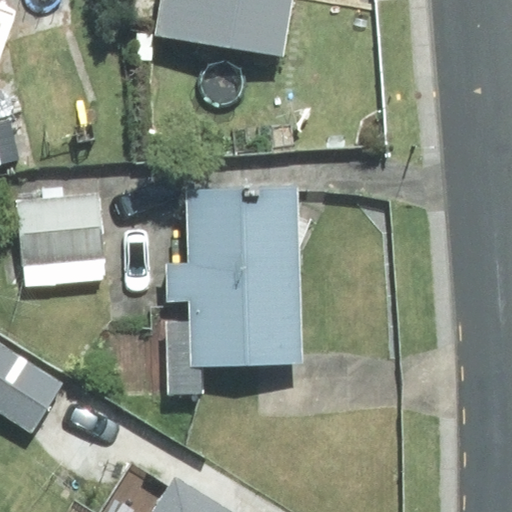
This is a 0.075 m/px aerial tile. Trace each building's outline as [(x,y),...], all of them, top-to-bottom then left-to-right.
[(171,0),(165,38),(293,58),(302,0),(171,0)] [(200,260),(176,260),(177,298),(205,297),(205,314),(177,315),(178,391),(216,390),(215,364),(313,363),(311,179),(199,180),(200,260)] [(115,184),(26,191),(32,283),(122,276),(115,184)] [(75,381),(0,330),(0,406),(40,434),(75,381)] [(149,445),(103,399),(69,433),(115,479),(149,445)] [(257,511),(192,471),(166,511),(158,511),(124,490),(109,511),(257,511)]
